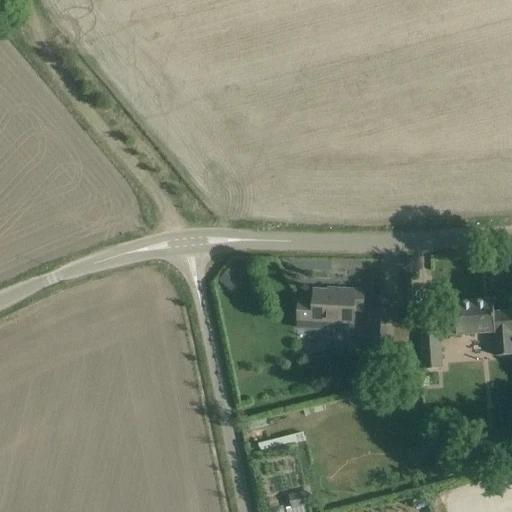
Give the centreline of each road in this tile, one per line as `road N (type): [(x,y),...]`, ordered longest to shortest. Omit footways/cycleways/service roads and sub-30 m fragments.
road 1 (unclassified): [(183,233),(511,223)]
road 2 (unclassified): [(242,511),(183,233)]
road 3 (unclassified): [(0,296),(183,233)]
